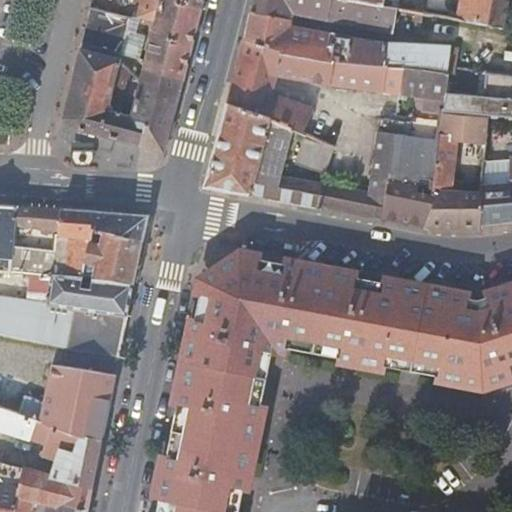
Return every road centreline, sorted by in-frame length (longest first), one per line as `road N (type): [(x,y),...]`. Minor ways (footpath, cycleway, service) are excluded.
road 1 (secondary): [(179,198),(407,249),(511,248)]
road 2 (secondary): [(118,511),(179,198)]
road 3 (tertiary): [(179,198),(234,0)]
road 4 (residential): [(25,181),(71,0)]
road 5 (secondary): [(25,181),(179,198)]
